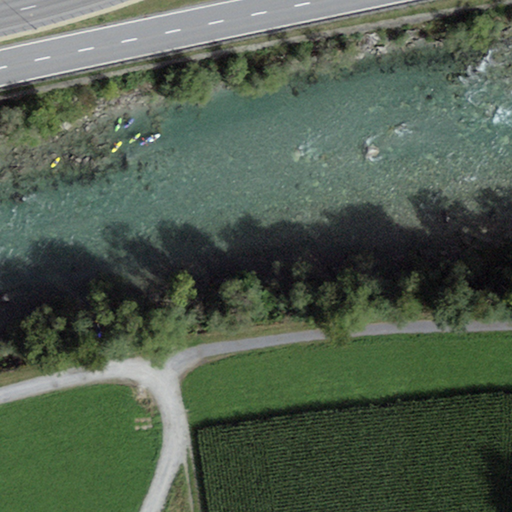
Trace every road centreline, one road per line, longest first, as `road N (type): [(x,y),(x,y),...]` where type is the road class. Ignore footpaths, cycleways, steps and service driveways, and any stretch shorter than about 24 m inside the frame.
road 1 (track): [(162,375),(194,356),(377,327),(511,328)]
road 2 (primary): [(327,0),(0,68)]
road 3 (track): [(0,398),(127,370),(162,375)]
road 4 (track): [(162,375),(174,391),(197,511)]
